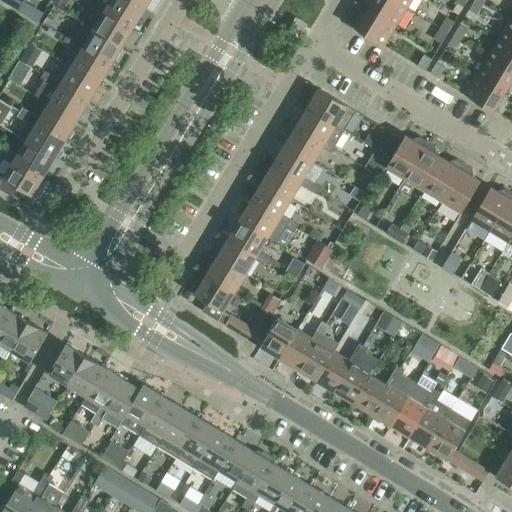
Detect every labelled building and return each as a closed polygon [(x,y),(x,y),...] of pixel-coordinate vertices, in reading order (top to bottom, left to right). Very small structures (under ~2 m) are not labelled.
[(38,23),(44,13),(35,8),(35,2),(31,0),(26,0),(20,12),(38,23)] [(99,0),(99,2),(107,7),(105,11),(134,28),(145,10),(128,0),(99,0)] [(150,0),(128,0),(145,10),(150,0)] [(407,8),(394,0),(372,0),(367,9),(396,27),(407,8)] [(412,0),(394,0),(407,8),(412,0)] [(475,0),(469,10),(477,15),(483,4),(477,0),(475,0)] [(94,9),(103,15),(94,29),(123,47),(134,28),(105,11),(107,7),(99,2),(94,9)] [(356,28),(384,46),(396,27),(367,9),(356,28)] [(301,35),(308,24),(296,17),(290,29),(301,35)] [(455,22),(447,18),(441,28),(448,33),(455,22)] [(511,20),(510,20),(499,38),(511,46),(511,20)] [(467,30),(460,26),(454,36),(461,41),(467,30)] [(434,39),(442,44),(448,33),(441,28),(434,39)] [(83,48),(111,65),(123,47),(94,29),(85,44),(77,39),(72,46),(80,52),(83,48)] [(68,33),(63,41),(72,46),(77,39),(68,33)] [(447,47),(454,52),(461,41),(454,36),(447,47)] [(511,46),(499,38),(488,57),(511,71),(511,46)] [(29,48),(21,61),(32,68),(40,54),(29,48)] [(71,66),(100,84),(111,65),(83,48),(80,52),(71,66)] [(418,66),(425,71),(432,60),(424,56),(418,66)] [(511,81),(511,71),(488,57),(477,75),(505,93),(511,81)] [(430,74),(438,79),(445,68),(437,63),(430,74)] [(60,85),(89,103),(100,84),(71,66),(62,81),(54,76),(49,84),(58,89),(60,85)] [(45,71),(41,79),(49,84),(54,76),(45,71)] [(25,79),(13,72),(9,79),(21,86),(25,79)] [(465,94),(494,112),(505,93),(477,75),(465,94)] [(60,85),(58,89),(49,104),(78,121),(89,103),(60,85)] [(357,112),(319,89),(307,108),(345,131),(357,112)] [(44,101),(35,115),(31,113),(27,121),(29,122),(35,126),(38,122),(66,140),(78,121),(49,104),(44,101)] [(23,108),(18,116),(27,121),(31,113),(23,108)] [(345,131),(307,108),(296,127),(325,144),(327,140),(336,146),(345,131)] [(20,137),(26,141),(55,158),(66,140),(38,122),(35,126),(29,122),(20,137)] [(323,148),(331,153),(336,146),(327,140),(325,144),(296,127),(285,145),(314,163),(323,148)] [(398,137),(390,132),(384,143),(392,147),(398,137)] [(406,135),(387,167),(406,179),(428,142),(420,137),(412,139),(406,135)] [(379,151),(384,143),(378,139),(373,148),(379,151)] [(26,141),(18,155),(9,150),(4,158),(13,163),(15,159),(44,177),(55,158),(26,141)] [(438,155),(436,146),(428,142),(406,179),(424,190),(443,158),(438,155)] [(379,151),(386,156),(392,147),(384,143),(379,151)] [(314,163),(285,145),(274,164),(303,181),(305,177),(314,163)] [(457,159),(449,162),(443,158),(424,190),(443,201),(465,164),(457,159)] [(19,188),(32,196),(44,177),(15,159),(13,163),(0,184),(0,189),(14,198),(19,188)] [(303,181),(274,164),(263,182),(291,200),(300,185),(309,190),(314,182),(305,177),(303,181)] [(481,181),(475,177),(473,169),(465,164),(443,201),(462,213),(481,181)] [(377,176),(367,170),(361,179),(371,185),(377,176)] [(291,200),(263,182),(251,201),(280,218),(282,215),(291,200)] [(318,195),(322,188),(314,182),(309,190),(318,195)] [(355,187),(350,195),(360,202),(366,193),(355,187)] [(498,191),(491,187),(472,219),(491,230),(511,195),(511,192),(506,189),(498,191)] [(511,195),(491,230),(509,242),(511,237),(511,195)] [(280,218),(251,201),(240,220),(269,237),(278,222),(286,227),(291,220),(282,215),(280,218)] [(357,216),(366,221),(371,212),(362,207),(357,216)] [(269,237),(240,220),(229,238),(258,255),(260,252),(269,237)] [(295,233),(299,225),(291,220),(286,227),(295,233)] [(392,225),(386,234),(395,238),(400,230),(392,225)] [(403,244),(408,235),(400,230),(395,238),(403,244)] [(258,255),(229,238),(218,257),(247,274),(256,259),(264,264),(269,257),(260,252),(258,255)] [(320,242),(312,255),(324,262),(332,249),(320,242)] [(432,261),(437,253),(429,248),(424,256),(432,261)] [(443,268),(451,273),(460,258),(451,253),(443,268)] [(233,296),(242,301),(246,294),(238,288),(247,274),(218,257),(207,275),(235,292),(233,296)] [(273,270),(277,262),(269,257),(264,264),(273,270)] [(481,269),(472,285),(480,290),(488,276),(490,274),(481,269)] [(207,302),(202,311),(239,334),(245,324),(224,311),(233,296),(235,292),(207,275),(195,295),(207,302)] [(488,276),(480,290),(489,295),(491,297),(500,283),(488,276)] [(343,302),(358,312),(365,301),(350,291),(343,302)] [(511,295),(506,291),(499,302),(511,309),(511,295)] [(0,327),(10,311),(0,304),(0,327)] [(0,355),(6,360),(11,351),(29,322),(10,311),(0,327),(0,355)] [(378,323),(396,334),(403,323),(384,312),(378,323)] [(278,318),(267,337),(261,334),(250,327),(245,324),(239,334),(280,359),(298,330),(278,318)] [(256,318),(250,327),(261,334),(267,324),(256,318)] [(30,363),(48,334),(29,322),(11,351),(30,363)] [(330,326),(323,322),(317,330),(325,335),(330,326)] [(298,330),(280,359),(299,370),(316,341),(312,339),(298,330)] [(316,341),(299,370),(317,381),(335,352),(340,344),(325,335),(317,330),(312,339),(316,341)] [(511,333),(502,349),(511,355),(511,333)] [(423,335),(412,353),(429,363),(439,345),(423,335)] [(362,357),(365,352),(367,349),(360,344),(354,353),(362,357)] [(66,345),(49,373),(68,385),(85,356),(66,345)] [(438,357),(453,366),(458,358),(443,349),(438,357)] [(335,352),(317,381),(336,392),(353,363),(349,361),(335,352)] [(353,363),(336,392),(354,403),(372,375),(380,361),(365,352),(362,357),(354,353),(349,361),(353,363)] [(86,396),(104,368),(85,356),(68,385),(86,396)] [(460,357),(453,368),(471,378),(477,368),(460,357)] [(399,380),(403,374),(405,371),(397,367),(392,375),(399,380)] [(105,408),(122,379),(104,368),(86,396),(82,404),(96,413),(104,418),(109,410),(105,408)] [(390,386),(373,415),(392,426),(417,383),(403,374),(399,380),(392,375),(387,384),(390,386)] [(494,379),(485,374),(479,383),(489,389),(494,379)] [(390,386),(387,384),(372,375),(354,403),(373,415),(390,386)] [(109,410),(124,419),(128,414),(127,414),(141,390),(140,390),(122,379),(105,408),(109,410)] [(442,394),(434,389),(432,392),(417,383),(392,426),(410,437),(427,408),(424,406),(429,398),(436,402),(438,400),(442,394)] [(13,401),(17,393),(5,385),(1,393),(13,401)] [(124,419),(121,423),(140,434),(163,396),(144,385),(140,390),(141,390),(127,414),(128,414),(124,419)] [(509,391),(501,386),(494,398),(502,403),(509,391)] [(159,445),(182,408),(163,396),(140,434),(159,445)] [(427,408),(410,437),(429,448),(453,409),(438,400),(436,402),(429,398),(424,406),(427,408)] [(28,400),(24,407),(36,415),(40,407),(28,400)] [(47,421),(51,413),(40,407),(36,415),(47,421)] [(177,457),(200,419),(182,408),(159,445),(177,457)] [(454,450),(472,420),(453,409),(429,448),(469,473),(475,463),(454,450)] [(96,413),(91,422),(98,427),(104,418),(96,413)] [(196,468),(218,430),(200,419),(177,457),(196,468)] [(214,479),(220,470),(237,441),(218,430),(196,468),(214,479)] [(238,481),(255,452),(237,441),(220,470),(238,481)] [(497,456),(506,461),(508,457),(511,459),(511,450),(510,453),(502,448),(497,456)] [(261,455),(255,452),(238,481),(233,489),(248,498),(255,503),(260,495),(257,492),(274,463),(276,459),(263,451),(261,455)] [(496,477),(511,486),(511,459),(508,457),(506,461),(496,477)] [(134,479),(140,470),(128,463),(122,471),(134,479)] [(275,503),(293,475),(274,463),(257,492),(260,495),(275,503)] [(484,482),(489,472),(475,463),(469,473),(484,482)] [(18,471),(6,490),(13,494),(19,484),(19,485),(25,475),(18,471)] [(142,472),(138,480),(148,485),(152,478),(142,472)] [(52,511),(56,507),(65,492),(50,483),(53,478),(45,473),(39,484),(47,488),(41,498),(37,496),(27,511),(52,511)] [(295,511),(311,486),(293,475),(275,503),(289,511),(295,511)] [(162,482),(157,491),(170,499),(175,490),(162,482)] [(33,493),(19,485),(19,484),(13,494),(11,498),(10,498),(2,511),(3,511),(27,511),(37,496),(41,498),(47,488),(39,484),(33,493)] [(320,511),(330,497),(311,486),(295,511),(320,511)] [(90,500),(82,496),(76,506),(84,511),(90,500)] [(185,496),(180,505),(191,511),(193,511),(198,504),(185,496)] [(346,511),(348,508),(330,497),(320,511),(346,511)] [(242,507),(250,511),(255,503),(248,498),(242,507)] [(160,501),(153,511),(178,511),(179,511),(160,501)] [(217,511),(218,511),(200,501),(194,511),(217,511)]
